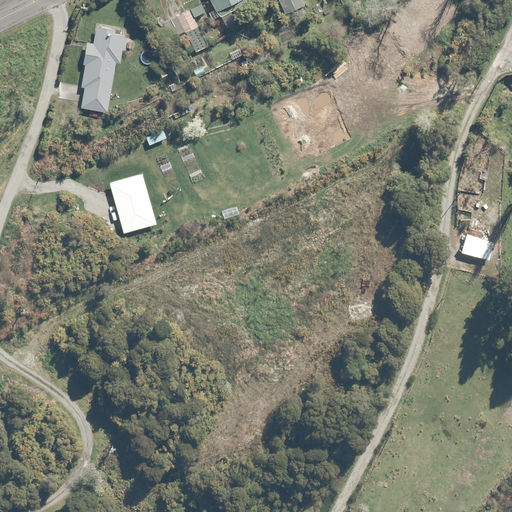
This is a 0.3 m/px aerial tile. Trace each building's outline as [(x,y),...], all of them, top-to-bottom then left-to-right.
[(248,0),(209,0),(218,19),(217,19),(221,28),(228,25),(224,15),(250,4),(248,0)] [(302,0),(272,0),(282,18),(306,6),(302,0)] [(207,47),(189,11),(165,23),(184,59),(207,47)] [(80,87),(85,88),(82,108),(109,114),(119,64),(123,65),(128,37),(118,35),(119,31),(98,27),(94,43),(88,42),(80,87)] [(474,213),(460,251),(485,260),(487,254),(493,256),(499,241),(486,236),(492,219),(474,213)]
